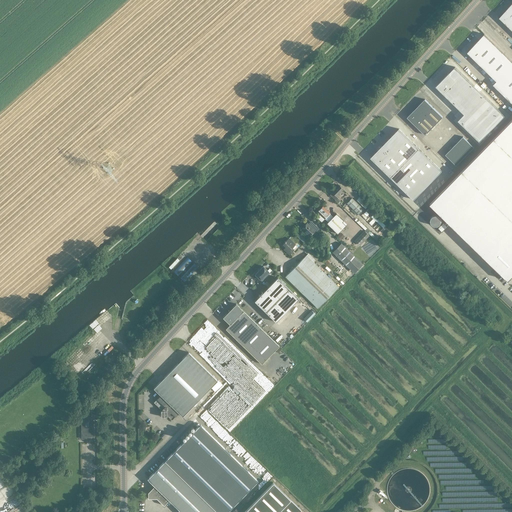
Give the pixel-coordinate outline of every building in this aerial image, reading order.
[(501,15),(498,18),(500,20),(500,19),(511,30),(511,3),(505,11),(503,13),(501,15)] [(493,85),(511,103),(511,61),(484,34),(467,52),(496,81),(493,85)] [(435,86),(464,114),(458,121),(479,142),(504,115),(454,66),(435,86)] [(425,99),(407,117),(425,135),(443,117),(425,99)] [(511,276),(511,119),(430,204),(508,280),(511,276)] [(399,129),(391,136),(406,150),(413,143),(399,129)] [(391,136),(384,143),(399,157),(406,150),(391,136)] [(463,137),(445,155),(456,165),(474,147),(463,137)] [(384,143),(378,150),(392,165),(399,157),(384,143)] [(406,150),(399,157),(405,163),(419,149),(413,143),(406,150)] [(419,149),(405,163),(410,169),(424,154),(419,149)] [(378,150),(370,158),(385,172),(392,165),(378,150)] [(424,154),(410,169),(416,174),(423,167),(430,160),(424,154)] [(392,165),(385,172),(391,177),(405,163),(399,157),(392,165)] [(430,160),(423,167),(435,178),(442,171),(430,160)] [(405,163),(391,177),(396,183),(410,169),(405,163)] [(423,167),(416,174),(428,186),(435,178),(423,167)] [(410,169),(396,183),(402,189),(409,181),(416,174),(410,169)] [(416,174),(409,181),(421,193),(428,186),(416,174)] [(409,181),(402,189),(413,200),(421,193),(409,181)] [(338,185),(331,192),(336,197),(343,190),(338,185)] [(331,192),(329,195),(337,203),(340,200),(336,197),(331,192)] [(365,209),(368,205),(360,197),(356,200),(365,209)] [(363,209),(352,198),(347,203),(358,214),(363,209)] [(251,209),(242,201),(230,215),(238,222),(251,209)] [(368,205),(365,209),(364,210),(370,216),(375,211),(368,205)] [(325,210),(323,207),(323,206),(320,209),(317,212),(319,214),(321,216),(324,219),(328,222),(326,223),(337,234),(346,225),(342,222),(343,220),(336,213),(333,217),(330,214),(330,213),(328,211),(327,211),(326,210),(326,209),(325,210)] [(365,229),(367,227),(357,220),(356,222),(365,229)] [(307,223),(301,229),(310,237),(315,231),(317,233),(320,229),(315,225),(312,228),(307,223)] [(443,223),(439,228),(442,232),(447,227),(443,223)] [(364,239),(361,236),(355,242),(358,245),(364,239)] [(285,242),(283,244),(287,248),(285,250),(289,254),(291,252),(290,250),(295,245),(289,238),(285,242),(285,241),(284,242),(285,242)] [(354,273),(363,264),(341,243),(332,252),(354,273)] [(306,255),(285,277),(317,308),(338,287),(313,262),(306,255)] [(187,257),(173,272),(184,282),(198,268),(187,257)] [(177,258),(168,267),(171,269),(179,260),(177,258)] [(268,271),(263,266),(255,275),(260,280),(261,281),(264,278),(262,277),(268,271)] [(254,301),(276,322),(299,298),(277,278),(254,301)] [(236,304),(223,318),(230,325),(225,329),(261,364),(279,346),(236,304)] [(182,416),(217,380),(188,352),(153,388),(160,395),(153,402),(162,410),(161,411),(161,417),(167,417),(167,416),(172,420),(179,413),(182,416)] [(84,432),(84,439),(94,439),(93,417),(78,417),(78,425),(81,425),(81,432),(84,432)] [(169,500),(181,511),(227,511),(258,481),(200,424),(147,479),(154,486),(148,493),(148,498),(157,498),(164,505),(169,500)] [(256,460),(253,462),(255,465),(254,466),(266,479),(270,475),(256,460)] [(298,511),(301,510),(273,482),(244,511),(298,511)]
